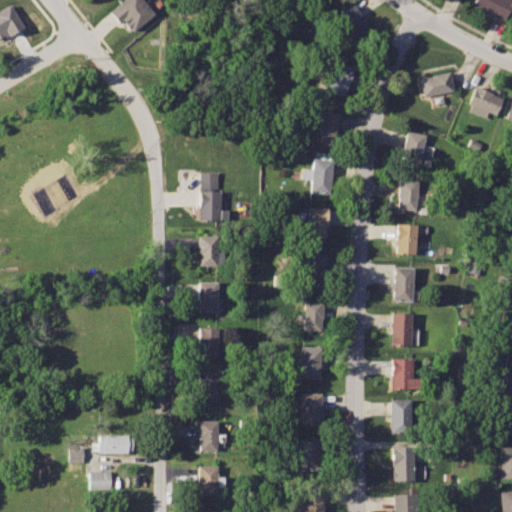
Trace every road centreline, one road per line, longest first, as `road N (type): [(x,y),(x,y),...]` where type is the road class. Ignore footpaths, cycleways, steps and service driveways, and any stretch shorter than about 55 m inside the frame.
road 1 (residential): [(357,511),(363,165),(417,14)]
road 2 (residential): [(158,511),(162,335),(153,151),(124,91),(79,35)]
road 3 (residential): [(398,0),(511,60)]
